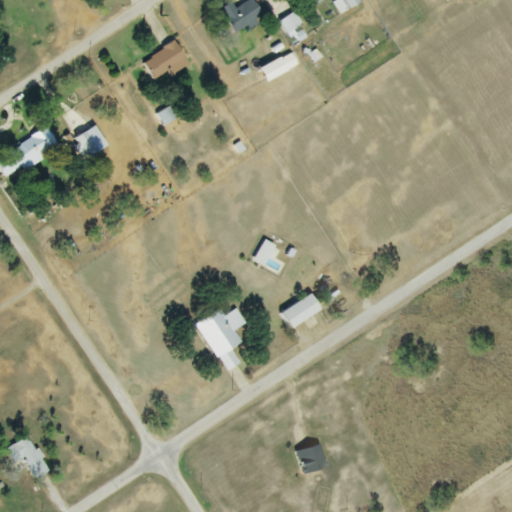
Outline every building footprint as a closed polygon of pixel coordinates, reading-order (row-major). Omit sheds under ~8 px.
[(255,3),(224,3),(224,29),(255,29),(255,3)] [(166,72),(169,76),(185,66),(171,43),(138,64),(149,82),(166,72)] [(39,160),(36,156),(53,146),(43,130),(0,155),(0,177),(3,182),(39,160)] [(248,262),(260,269),(271,249),(260,242),(248,262)] [(239,345),(231,330),(241,325),(233,311),(220,319),(216,311),(192,325),(212,360),(239,345)] [(47,468),(20,438),(5,452),(33,481),(47,468)] [(292,453),(298,476),(322,469),(315,446),(292,453)]
